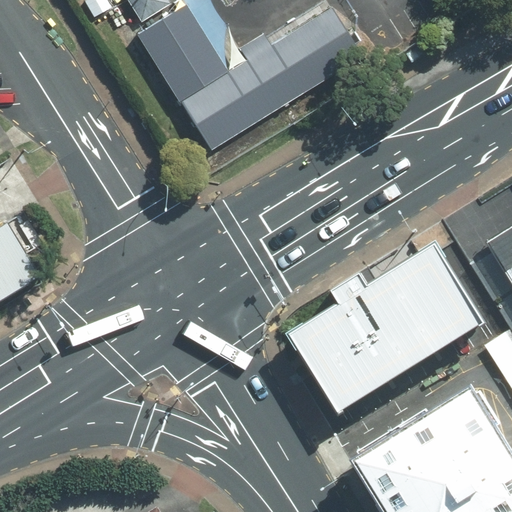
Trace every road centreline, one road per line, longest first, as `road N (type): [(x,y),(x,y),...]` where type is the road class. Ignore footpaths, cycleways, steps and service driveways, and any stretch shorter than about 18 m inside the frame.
road 1 (secondary): [(169,297),(511,85)]
road 2 (secondary): [(169,297),(0,24)]
road 3 (secondary): [(265,464),(165,429),(8,393)]
road 4 (secondary): [(265,464),(169,297)]
road 5 (secondary): [(8,393),(169,297)]
